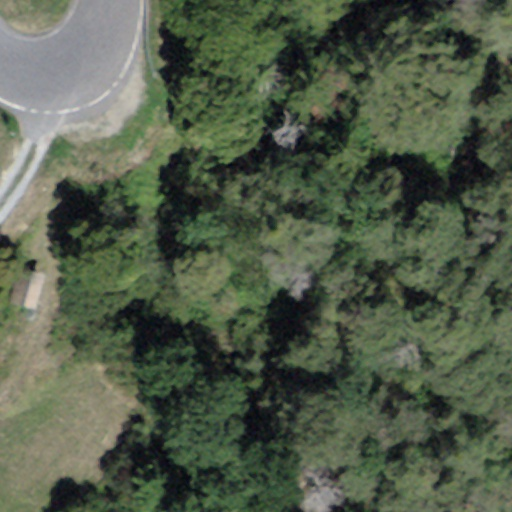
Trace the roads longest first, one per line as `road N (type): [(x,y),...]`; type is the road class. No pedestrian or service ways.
road 1 (unclassified): [(0,56),(42,74),(73,70),(98,44),(108,0)]
road 2 (track): [(0,205),(24,171),(53,74)]
